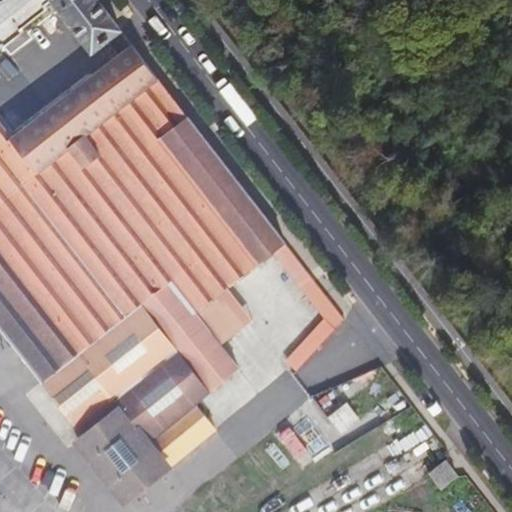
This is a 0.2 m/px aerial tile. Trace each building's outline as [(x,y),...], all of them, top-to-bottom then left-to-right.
[(116,28),(94,0),(0,0),(0,44),(1,45),(20,31),(17,27),(50,1),(87,49),(116,28)] [(281,243),(127,43),(6,136),(0,128),(0,331),(80,433),(72,440),(120,500),(210,429),(190,402),(235,367),(191,312),(281,243)] [(310,438),(326,414),(304,400),(288,423),(310,438)] [(335,429),(345,445),(363,433),(352,417),(335,429)] [(429,468),(439,484),(457,471),(447,455),(429,468)]
